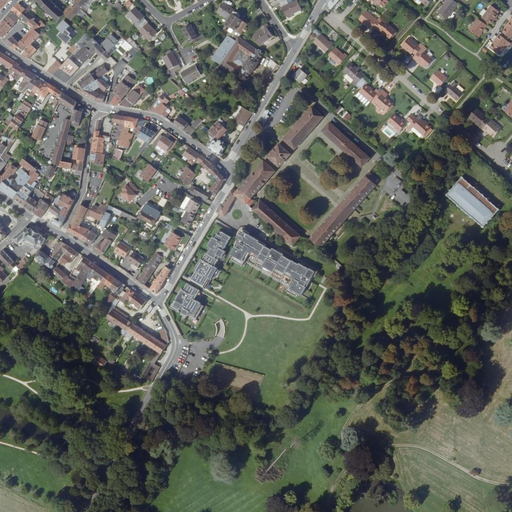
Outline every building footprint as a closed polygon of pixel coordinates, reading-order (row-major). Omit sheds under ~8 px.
[(37,0),(42,6),(58,21),(65,13),(52,1),(51,0),(37,0)] [(91,0),(77,0),(65,13),(73,21),(85,6),(91,0)] [(128,8),(132,3),(128,0),(124,5),(128,8)] [(229,33),(228,36),(232,39),(235,41),(238,37),(242,30),(245,32),(247,29),(244,27),(247,24),(242,20),(242,19),(241,19),(238,16),(239,15),(237,13),(238,12),(235,10),(233,11),(231,9),(232,8),(220,0),(219,0),(214,9),(226,17),(222,22),(224,24),(225,23),(233,29),(229,33)] [(287,0),(281,3),(287,16),(294,13),(301,9),(297,1),(289,5),(287,0)] [(327,8),(328,9),(331,5),(335,0),(327,0),(325,4),(326,4),(327,5),(327,6),(327,7),(327,8)] [(445,17),(456,3),(452,0),(444,0),(441,5),(442,6),(438,12),(445,17)] [(117,12),(123,6),(117,2),(114,5),(109,2),(107,4),(112,8),(117,12)] [(12,10),(20,17),(26,9),(24,6),(23,7),(18,4),(18,3),(12,10)] [(480,16),(488,22),(492,17),(493,17),(496,14),(495,13),(497,10),(489,4),(480,16)] [(137,27),(145,19),(140,14),(141,14),(132,5),(124,13),(133,22),(132,23),(137,28),(137,27)] [(382,18),(378,15),(376,17),(366,7),(359,15),(365,20),(364,21),(370,26),(372,23),(375,26),(380,19),(382,18)] [(26,9),(20,17),(28,24),(34,17),(28,12),(29,10),(27,8),(26,9)] [(20,17),(12,10),(8,15),(16,22),(20,17)] [(12,26),(16,22),(8,15),(4,19),(12,26)] [(242,20),(247,24),(248,21),(239,15),(238,16),(241,19),(242,19),(242,20)] [(34,17),(28,24),(32,27),(31,29),(32,30),(34,28),(37,31),(40,28),(41,27),(38,24),(33,19),(35,18),(34,17)] [(101,30),(107,24),(111,20),(107,17),(105,19),(104,18),(102,20),(103,22),(101,24),(99,22),(96,26),(101,30)] [(474,20),(467,29),(476,35),(480,31),(483,27),(485,24),(476,17),(475,17),(473,20),(474,20)] [(509,21),(503,27),(501,31),(508,37),(511,32),(511,31),(511,18),(510,17),(508,20),(509,21)] [(12,26),(4,19),(0,24),(0,34),(3,37),(9,30),(12,26)] [(66,44),(71,37),(68,35),(70,33),(66,30),(70,25),(62,19),(55,28),(59,31),(56,35),(66,44)] [(148,22),(145,19),(137,27),(140,30),(139,31),(149,40),(157,32),(147,23),(148,22)] [(375,26),(374,26),(381,32),(382,31),(384,32),(388,36),(394,30),(384,21),(383,22),(380,19),(375,26)] [(268,27),(266,23),(260,27),(263,31),(253,37),(259,46),(262,44),(262,43),(271,36),(267,29),(268,27)] [(192,40),(194,44),(199,41),(197,37),(190,25),(182,29),(188,42),(192,40)] [(34,28),(32,30),(22,40),(29,47),(25,52),(23,54),(30,59),(38,50),(37,49),(32,44),(36,39),(38,41),(40,38),(39,36),(44,31),(40,28),(37,31),(34,28)] [(312,40),(324,51),(332,42),(329,39),(328,40),(319,32),(312,40)] [(507,45),(509,42),(498,34),(494,40),(493,39),(487,46),(497,53),(498,51),(499,52),(500,50),(499,49),(504,43),(505,44),(507,45)] [(93,39),(89,35),(87,38),(90,41),(88,43),(88,42),(86,42),(85,43),(80,39),(75,45),(78,47),(80,46),(83,49),(77,55),(85,63),(96,51),(101,56),(106,51),(93,39)] [(211,58),(219,64),(235,41),(232,39),(226,35),(218,47),(211,58)] [(13,36),(6,41),(7,44),(12,47),(16,43),(18,42),(16,40),(13,37),(13,36)] [(243,82),(250,73),(258,62),(257,62),(262,54),(241,39),(238,37),(235,41),(219,64),(241,78),(240,80),(243,82)] [(410,53),(412,56),(416,51),(418,49),(406,38),(398,47),(403,51),(403,50),(408,55),(410,53)] [(29,47),(22,40),(19,43),(17,44),(18,45),(25,52),(29,47)] [(327,53),(337,63),(346,54),(343,51),(342,52),(334,45),(327,53)] [(80,46),(78,47),(78,48),(74,53),(77,55),(83,49),(80,46)] [(412,56),(409,59),(413,62),(414,60),(420,66),(423,68),(430,61),(421,53),(422,52),(418,48),(418,49),(416,51),(412,56)] [(0,60),(12,68),(16,62),(0,51),(0,60)] [(106,51),(101,56),(106,61),(111,56),(106,51)] [(127,61),(132,56),(126,51),(121,56),(127,61)] [(174,72),(181,68),(179,65),(178,65),(171,53),(162,58),(169,70),(171,74),(174,72)] [(73,62),(69,58),(65,62),(63,64),(54,74),(66,83),(71,76),(65,71),(69,67),(73,62)] [(352,78),(356,81),(363,73),(349,60),(341,69),(352,78)] [(59,61),(49,71),(54,74),(63,64),(59,61)] [(17,77),(19,78),(25,71),(18,66),(19,64),(16,62),(12,68),(12,69),(14,70),(16,72),(15,73),(18,75),(17,77)] [(79,67),(73,62),(69,67),(75,72),(79,67)] [(79,82),(83,89),(97,80),(102,77),(106,74),(108,72),(109,72),(109,71),(103,65),(92,73),(79,82)] [(195,66),(180,74),(185,84),(200,76),(195,66)] [(75,72),(69,67),(65,71),(71,76),(75,72)] [(217,78),(222,71),(217,68),(212,75),(217,78)] [(25,71),(22,75),(26,78),(20,85),(25,89),(36,75),(32,72),(27,69),(25,71)] [(291,74),(287,78),(296,86),(307,74),(301,69),(298,72),(296,70),(292,75),(291,74)] [(435,69),(428,77),(438,85),(445,77),(435,69)] [(123,99),(136,81),(128,74),(115,92),(117,94),(117,95),(123,99)] [(36,75),(25,89),(31,94),(32,93),(42,79),(36,75)] [(0,85),(0,91),(0,92),(9,79),(6,77),(5,78),(5,79),(0,85)] [(98,88),(105,93),(111,85),(102,77),(97,80),(98,86),(99,87),(98,88)] [(346,85),(350,88),(356,81),(352,78),(346,85)] [(47,82),(42,79),(32,93),(34,94),(35,93),(40,95),(40,94),(47,82)] [(95,101),(106,103),(108,100),(107,98),(94,93),(98,88),(99,87),(98,86),(97,80),(83,89),(80,92),(95,101)] [(446,93),(454,100),(461,92),(452,85),(454,83),(451,81),(444,89),(446,92),(446,93)] [(53,86),(47,82),(40,94),(46,97),(50,91),(53,86)] [(358,90),(368,100),(371,98),(376,92),(373,89),(373,90),(364,83),(358,90)] [(60,97),(62,92),(56,87),(53,93),(60,97)] [(386,94),(380,88),(376,92),(371,98),(374,100),(373,101),(381,108),(382,107),(385,110),(391,103),(384,96),(386,94)] [(133,89),(121,105),(131,108),(141,95),(136,91),(133,89)] [(161,103),(166,98),(167,97),(163,93),(156,99),(150,111),(153,112),(161,103)] [(123,99),(117,95),(111,104),(117,106),(118,105),(119,105),(123,99)] [(501,109),(509,116),(511,113),(511,98),(510,97),(505,103),(506,104),(502,109),(501,109)] [(159,113),(166,118),(169,114),(165,112),(168,108),(165,105),(170,101),(166,98),(161,103),(153,112),(159,113)] [(243,106),(239,104),(233,114),(230,112),(228,113),(227,115),(227,117),(234,121),(243,106)] [(331,109),(334,112),(339,106),(336,104),(331,109)] [(244,127),(252,112),(251,111),(248,108),(247,109),(243,106),(234,121),(239,124),(244,127)] [(311,107),(282,140),(294,150),(323,117),(311,107)] [(466,115),(473,120),(480,127),(488,119),(473,107),(466,115)] [(73,117),(71,123),(80,125),(81,122),(83,112),(75,110),(73,117)] [(263,112),(259,120),(260,123),(261,129),(269,116),(263,112)] [(345,112),(340,118),(344,121),(349,115),(345,112)] [(404,123),(403,121),(393,113),(386,120),(397,131),(404,123)] [(409,122),(414,116),(410,113),(405,118),(407,120),(409,122)] [(18,115),(15,119),(23,124),(27,116),(26,115),(24,119),(18,115)] [(64,141),(64,140),(72,117),(67,115),(59,139),(64,141)] [(113,116),(115,117),(114,120),(116,123),(112,133),(113,134),(113,138),(114,139),(112,143),(114,145),(118,146),(118,145),(128,149),(134,134),(129,133),(131,128),(136,128),(139,119),(116,115),(113,116)] [(408,130),(411,127),(412,126),(422,134),(429,127),(422,121),(419,118),(418,119),(414,116),(409,122),(407,124),(405,127),(408,130)] [(174,124),(183,131),(189,123),(179,117),(174,124)] [(194,129),(202,121),(198,117),(190,127),(194,129)] [(15,119),(14,118),(11,125),(19,130),(20,129),(23,124),(15,119)] [(215,135),(219,139),(221,136),(224,132),(227,129),(225,128),(228,126),(223,122),(218,118),(209,130),(210,132),(215,135)] [(499,127),(489,118),(488,119),(480,127),(484,130),(485,129),(490,132),(491,133),(492,135),(499,127)] [(38,139),(40,140),(48,122),(41,119),(33,137),(38,139)] [(106,154),(108,155),(111,137),(99,135),(100,131),(101,131),(103,119),(101,120),(99,120),(97,122),(92,151),(103,153),(103,154),(106,154)] [(137,135),(146,120),(139,119),(136,128),(134,132),(136,133),(135,134),(137,135)] [(472,121),(479,128),(480,127),(473,120),(472,121)] [(329,123),(322,132),(362,167),(369,158),(329,123)] [(186,132),(190,136),(194,129),(190,127),(190,126),(186,132)] [(143,147),(144,148),(150,141),(155,134),(144,127),(139,136),(146,141),(143,145),(144,145),(143,147)] [(429,127),(422,134),(424,136),(431,129),(429,127)] [(208,148),(220,156),(221,155),(222,155),(223,153),(222,152),(225,147),(222,145),(223,142),(219,139),(215,135),(210,132),(209,133),(214,138),(208,148)] [(4,135),(2,138),(8,142),(10,143),(12,140),(4,135)] [(155,148),(158,145),(164,137),(160,135),(152,146),(155,148)] [(164,137),(158,145),(166,151),(173,142),(165,136),(164,137)] [(53,151),(63,154),(67,141),(64,140),(64,141),(59,139),(53,151)] [(290,155),(279,144),(267,157),(279,167),(290,155)] [(77,164),(83,164),(85,148),(76,147),(74,157),(78,158),(77,164)] [(203,165),(207,159),(190,148),(185,156),(191,160),(190,162),(194,165),(196,163),(196,164),(196,163),(198,161),(203,165)] [(55,171),(56,172),(58,174),(59,172),(60,167),(62,161),(63,154),(53,151),(47,164),(50,167),(52,168),(53,167),(56,170),(55,171)] [(104,163),(106,154),(103,154),(103,153),(92,151),(91,160),(101,165),(101,163),(104,163)] [(5,182),(0,187),(14,198),(21,190),(25,185),(28,182),(36,172),(38,170),(24,159),(21,164),(31,171),(29,173),(22,168),(19,172),(20,173),(15,180),(14,179),(12,180),(9,177),(11,174),(13,174),(18,168),(13,164),(6,173),(2,178),(6,181),(5,182)] [(211,190),(216,195),(218,192),(217,191),(225,179),(217,170),(212,165),(208,160),(207,159),(203,165),(208,170),(209,171),(218,180),(213,186),(211,190)] [(82,174),(82,170),(83,164),(77,164),(72,163),(62,161),(60,167),(72,169),(74,170),(76,170),(75,173),(82,174)] [(234,191),(237,194),(250,206),(255,201),(252,198),(274,172),(263,162),(238,190),(236,189),(234,191)] [(4,171),(5,172),(6,173),(13,164),(11,163),(4,171)] [(41,172),(46,176),(50,167),(47,164),(45,163),(41,172)] [(150,164),(141,176),(149,182),(152,177),(154,179),(160,171),(150,164)] [(186,170),(184,172),(192,179),(196,174),(188,168),(186,166),(184,168),(186,170)] [(50,167),(46,176),(51,179),(55,171),(52,168),(50,167)] [(119,175),(123,177),(127,171),(124,169),(119,175)] [(366,175),(377,184),(381,180),(370,171),(366,175)] [(28,182),(35,187),(38,183),(35,181),(40,175),(36,172),(28,182)] [(192,179),(184,172),(180,178),(185,182),(185,183),(188,185),(192,179)] [(343,202),(353,211),(377,184),(366,175),(343,202)] [(446,197),(447,196),(457,205),(457,206),(470,218),(471,217),(480,224),(479,225),(483,228),(484,226),(497,211),(499,209),(497,207),(496,208),(486,199),(487,198),(474,186),(473,187),(463,179),(464,178),(462,176),(460,178),(461,179),(447,194),(446,193),(444,195),(446,197)] [(136,194),(139,190),(130,181),(118,193),(128,203),(137,194),(136,194)] [(25,185),(33,191),(35,187),(28,182),(25,185)] [(21,190),(29,196),(33,191),(25,185),(21,190)] [(204,198),(207,192),(198,187),(196,188),(194,192),(204,198)] [(24,205),(30,197),(29,196),(21,190),(14,198),(24,205)] [(216,213),(218,214),(223,217),(228,209),(227,209),(237,194),(234,191),(233,190),(223,206),(221,205),(216,213)] [(56,201),(55,200),(54,202),(61,206),(64,208),(64,207),(69,210),(74,200),(63,194),(59,202),(56,201)] [(37,205),(38,203),(30,197),(24,205),(33,212),(35,208),(37,205)] [(187,197),(181,207),(185,209),(191,199),(187,197)] [(45,203),(41,199),(38,203),(37,205),(45,210),(48,205),(45,203)] [(185,209),(187,210),(195,215),(197,211),(196,210),(199,204),(191,199),(185,209)] [(82,200),(71,223),(76,226),(80,220),(82,221),(83,218),(84,215),(88,208),(84,206),(86,202),(82,200)] [(293,246),(301,237),(262,200),(253,209),(257,213),(293,246)] [(107,209),(109,205),(102,202),(100,206),(95,203),(91,214),(102,219),(106,210),(107,209)] [(334,213),(344,222),(353,211),(343,202),(334,213)] [(156,218),(162,210),(153,205),(152,206),(148,204),(143,211),(139,217),(147,221),(149,219),(154,221),(156,218)] [(43,214),(45,210),(37,205),(35,208),(43,214)] [(123,211),(135,217),(136,214),(117,205),(115,207),(123,211)] [(57,208),(53,206),(50,211),(59,217),(61,212),(57,208)] [(64,207),(64,208),(63,209),(61,212),(59,217),(61,218),(60,220),(63,222),(69,210),(64,207)] [(41,217),(43,214),(35,208),(33,212),(40,217),(41,217)] [(112,213),(106,210),(102,219),(99,226),(99,227),(101,228),(103,226),(105,227),(112,213)] [(189,226),(195,215),(187,210),(181,221),(189,226)] [(137,219),(138,218),(135,217),(123,211),(121,215),(133,221),(135,218),(137,219)] [(310,239),(321,248),(344,222),(334,213),(310,239)] [(55,219),(52,223),(61,227),(63,222),(60,220),(59,221),(55,219)] [(76,226),(72,233),(86,242),(92,231),(91,231),(89,229),(80,225),(82,221),(80,220),(76,226)] [(76,226),(71,223),(67,231),(72,233),(76,226)] [(35,247),(39,250),(47,240),(45,239),(46,238),(42,236),(43,235),(31,228),(30,229),(26,227),(13,239),(17,243),(22,239),(24,241),(23,241),(34,248),(35,247)] [(112,231),(107,228),(103,234),(107,237),(112,231)] [(299,262),(293,259),(292,259),(284,254),(285,253),(273,246),(272,248),(266,245),(266,244),(259,240),(260,239),(241,228),(237,236),(239,237),(228,257),(229,258),(243,267),(246,263),(254,267),(253,268),(286,288),(285,290),(298,297),(299,295),(302,296),(310,280),(315,271),(316,270),(311,266),(310,267),(300,261),(299,262)] [(196,271),(191,279),(207,289),(213,279),(214,279),(220,269),(217,268),(217,267),(222,260),(224,261),(228,254),(225,253),(227,250),(225,249),(232,236),(220,229),(218,233),(215,237),(214,236),(208,246),(210,247),(203,258),(201,258),(195,270),(196,271)] [(92,231),(86,242),(91,245),(97,235),(96,235),(92,231)] [(112,231),(107,237),(112,240),(116,234),(112,231)] [(165,245),(175,249),(182,236),(173,231),(165,245)] [(101,241),(95,249),(102,255),(112,240),(107,237),(103,242),(101,241)] [(53,271),(55,273),(56,271),(54,269),(57,267),(60,263),(73,248),(70,246),(62,242),(49,256),(41,250),(41,251),(37,256),(36,256),(54,270),(53,271)] [(120,242),(114,251),(124,258),(131,249),(120,242)] [(26,257),(30,260),(35,254),(39,250),(35,247),(34,248),(26,257)] [(73,248),(60,263),(67,269),(75,260),(80,254),(77,251),(73,248)] [(13,276),(15,277),(21,270),(18,267),(3,249),(0,252),(0,257),(15,274),(13,276)] [(144,259),(134,252),(128,261),(138,268),(144,259)] [(138,280),(144,285),(162,257),(155,252),(138,280)] [(318,264),(334,279),(342,265),(328,253),(318,264)] [(22,263),(24,266),(30,260),(26,257),(25,258),(24,257),(22,260),(21,262),(22,263)] [(77,280),(91,261),(87,258),(85,261),(78,270),(77,269),(72,276),(77,280)] [(71,288),(74,291),(76,292),(89,274),(90,275),(88,278),(96,285),(95,287),(94,286),(92,289),(94,291),(97,287),(108,273),(91,261),(77,280),(75,282),(71,288)] [(157,294),(171,269),(165,266),(150,289),(157,294)] [(55,273),(71,288),(75,282),(73,280),(72,281),(57,267),(54,269),(56,271),(55,273)] [(106,284),(111,287),(116,279),(114,277),(108,273),(97,287),(101,290),(106,284)] [(116,279),(111,287),(120,294),(124,289),(125,288),(123,287),(124,285),(116,279)] [(185,283),(170,307),(197,323),(207,307),(199,302),(204,293),(185,283)] [(135,293),(129,288),(127,291),(124,296),(121,300),(124,302),(127,298),(130,300),(135,293)] [(141,308),(146,301),(135,293),(130,300),(141,308)] [(102,305),(106,308),(107,308),(109,306),(113,302),(116,298),(111,294),(102,305)] [(126,330),(132,322),(125,318),(122,315),(121,315),(120,314),(118,313),(113,309),(112,308),(109,306),(107,308),(106,308),(102,314),(106,316),(126,330)] [(166,331),(164,328),(160,330),(161,340),(160,342),(132,322),(126,330),(156,351),(160,353),(165,346),(168,341),(166,331)] [(153,364),(160,353),(156,351),(153,357),(151,356),(148,361),(153,364)] [(158,368),(153,364),(148,361),(140,375),(151,382),(158,368)]
